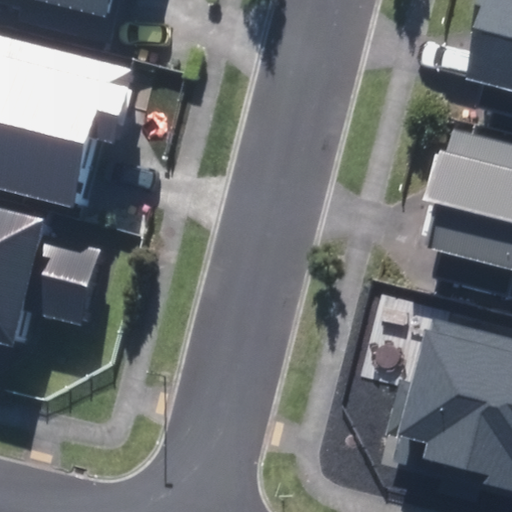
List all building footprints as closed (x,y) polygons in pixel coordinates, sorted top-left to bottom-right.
[(27,0),(130,27),(137,0),(27,0)] [(478,96),(511,104),(511,0),(495,0),(495,1),(502,3),(487,60),(478,96)] [(0,184),(0,186),(104,214),(116,166),(129,119),(150,125),(158,95),(135,89),(140,72),(0,35),(0,174),(2,175),(0,184)] [(439,271),(511,289),(511,138),(465,126),(447,195),(456,197),(446,234),(444,243),(446,243),(439,271)] [(0,338),(40,348),(49,315),(99,327),(116,256),(66,244),(71,224),(0,207),(0,338)] [(511,330),(442,313),(413,429),(442,436),(438,451),(478,461),(475,472),(511,481),(511,330)]
